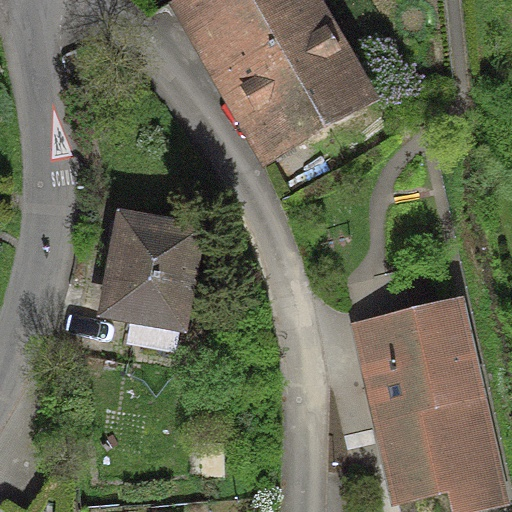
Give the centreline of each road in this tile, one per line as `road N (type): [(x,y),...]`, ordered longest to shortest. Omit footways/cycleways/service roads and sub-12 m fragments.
road 1 (residential): [(316,511),(306,316),(266,197),(186,76),(86,0)]
road 2 (tertiary): [(48,0),(38,44),(55,157),(59,275),(28,379),(0,436)]
